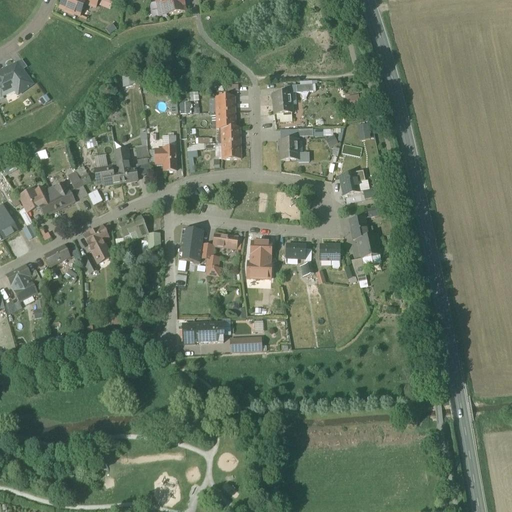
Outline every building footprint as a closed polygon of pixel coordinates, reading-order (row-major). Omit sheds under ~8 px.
[(68,0),(63,12),(84,21),(89,8),(100,12),(104,0),(68,0)] [(158,0),(159,5),(168,4),(170,17),(188,14),(185,0),(158,0)] [(0,89),(3,96),(15,90),(18,94),(30,85),(17,65),(0,73),(0,89)] [(294,94),(275,96),(277,117),(296,115),(294,94)] [(218,116),(237,115),(237,101),(218,101),(218,116)] [(237,115),(218,116),(219,132),(238,131),(237,115)] [(315,131),(299,132),(300,140),(316,139),(315,131)] [(224,147),(243,146),(242,132),(224,133),(224,147)] [(301,143),(281,144),(282,164),(302,163),(301,143)] [(243,146),(224,147),(224,163),(243,162),(243,146)] [(179,151),(157,153),(158,170),(167,169),(167,175),(181,174),(179,151)] [(121,177),(122,187),(141,185),(140,174),(133,175),(130,153),(118,155),(121,177)] [(117,169),(96,172),(98,187),(107,186),(107,189),(122,187),(121,177),(118,177),(117,169)] [(70,179),(77,191),(78,174),(70,179)] [(359,175),(342,179),(346,199),(363,195),(359,175)] [(53,190),(63,212),(78,205),(74,196),(71,197),(66,185),(53,190)] [(38,201),(46,219),(63,212),(53,190),(52,188),(38,194),(41,200),(38,201)] [(378,189),(366,191),(368,200),(379,198),(378,189)] [(381,210),(371,212),(373,221),(383,219),(381,210)] [(143,217),(119,226),(125,241),(139,235),(141,242),(151,238),(143,217)] [(368,220),(351,223),(356,244),(361,243),(365,263),(384,258),(380,237),(373,239),(368,220)] [(12,223),(0,230),(0,237),(4,243),(19,234),(12,223)] [(112,237),(107,228),(87,239),(102,268),(115,260),(105,241),(112,237)] [(204,234),(183,232),(181,245),(199,246),(203,247),(204,234)] [(162,250),(162,237),(151,238),(152,251),(162,250)] [(241,240),(217,237),(216,248),(211,248),(210,262),(209,270),(208,277),(221,279),(222,271),(220,270),(221,260),(215,259),(215,251),(239,254),(241,240)] [(271,245),(252,244),(251,264),(270,265),(271,245)] [(67,245),(45,257),(51,269),(73,257),(67,245)] [(211,248),(203,247),(199,246),(197,261),(210,262),(211,248)] [(307,247),(286,246),(286,261),(306,261),(307,247)] [(343,248),(322,249),(322,265),(343,264),(343,248)] [(271,265),(270,265),(251,264),(248,264),(247,280),(270,281),(271,265)] [(25,267),(6,277),(19,304),(37,294),(29,279),(31,278),(25,267)] [(226,329),(187,329),(187,347),(226,347),(226,329)] [(262,341),(233,342),(234,356),(263,354),(262,341)]
